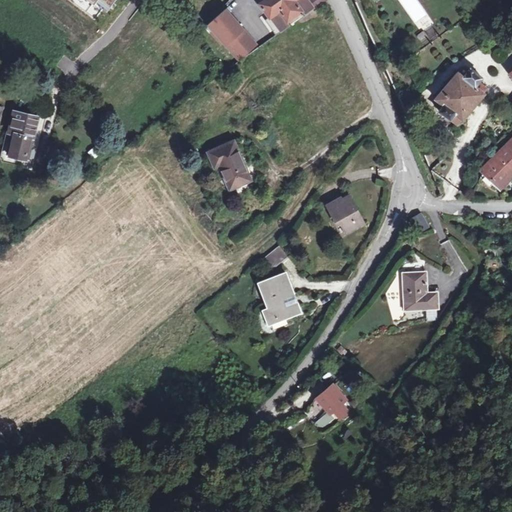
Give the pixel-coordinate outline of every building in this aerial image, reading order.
[(69,0),(95,19),(103,8),(107,11),(110,6),(113,8),(115,5),(113,3),(115,0),(69,0)] [(271,16),(281,31),(324,0),(263,0),(259,3),(269,18),(271,16)] [(232,39),(242,30),(225,10),(209,23),(239,59),(245,54),(232,39)] [(232,39),(245,54),(255,45),(242,30),(232,39)] [(416,35),(422,46),(431,42),(424,31),(416,35)] [(458,125),(484,94),(475,87),(479,82),(482,78),(470,68),(463,77),(457,72),(435,98),(443,105),(438,111),(458,125)] [(475,87),(484,94),(487,89),(479,82),(475,87)] [(28,147),(30,148),(37,116),(13,111),(8,133),(12,133),(14,134),(12,145),(9,155),(25,159),(26,158),(28,147)] [(511,138),(482,168),(484,171),(481,177),(490,186),(495,182),(501,188),(511,176),(511,138)] [(219,164),(230,188),(249,179),(233,141),(209,152),(215,166),(219,164)] [(353,220),(359,216),(349,196),(328,207),(337,224),(341,222),(346,232),(357,227),(353,220)] [(353,220),(357,227),(363,223),(359,216),(353,220)] [(423,238),(430,251),(441,244),(434,231),(423,238)] [(278,245),(269,253),(278,264),(288,256),(278,245)] [(272,269),(278,264),(269,253),(263,258),(272,269)] [(406,309),(432,308),(432,291),(424,291),(424,270),(405,271),(406,309)] [(264,309),(269,323),(299,312),(296,303),(285,307),(281,298),(292,293),(285,273),(260,282),(269,307),(264,309)] [(292,293),(281,298),(285,307),(296,303),(292,293)] [(315,398),(332,416),(332,417),(348,402),(348,401),(331,383),(315,398)] [(348,429),(340,436),(346,441),(353,434),(348,429)]
